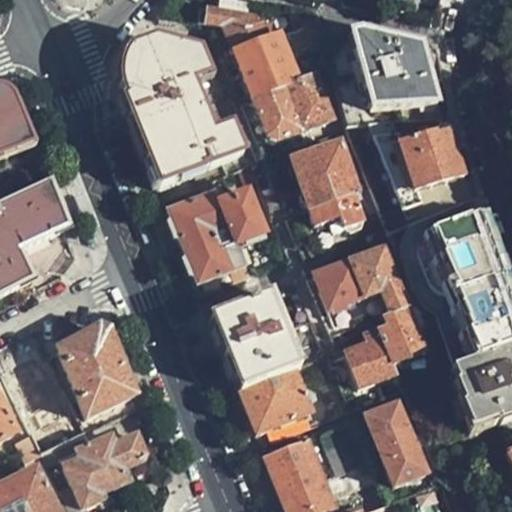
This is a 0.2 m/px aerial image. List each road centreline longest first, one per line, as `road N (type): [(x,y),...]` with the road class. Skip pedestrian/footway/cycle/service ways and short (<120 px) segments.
road 1 (primary): [(228,509),(133,276)]
road 2 (primary): [(133,276),(43,43)]
road 3 (residential): [(511,244),(469,63),(475,0)]
road 4 (residential): [(0,334),(133,276)]
